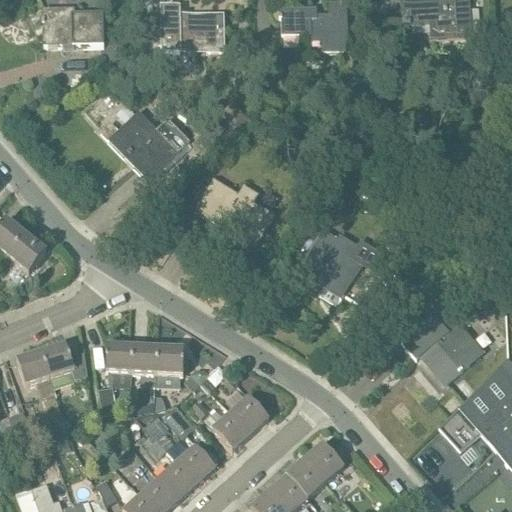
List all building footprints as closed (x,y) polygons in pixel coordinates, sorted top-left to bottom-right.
[(471,41),(467,0),(457,0),(454,0),(454,6),(406,9),(407,29),(429,28),(430,44),(471,41)] [(344,58),(344,6),(330,7),(330,23),(317,23),(316,11),(280,11),(280,42),(308,42),(308,47),(320,47),(321,58),(344,58)] [(162,58),(222,58),(222,19),(179,19),(179,12),(162,12),(162,58)] [(74,16),(73,13),(43,13),(43,50),(103,49),(103,16),(74,16)] [(68,105),(68,90),(55,90),(55,105),(68,105)] [(236,105),(221,114),(232,133),(247,123),(236,105)] [(157,132),(139,113),(120,133),(111,124),(98,137),(147,186),(190,145),(168,122),(157,132)] [(224,133),(212,124),(196,144),(208,153),(224,133)] [(361,133),(349,143),(359,155),(371,145),(361,133)] [(259,198),(242,188),(237,197),(213,182),(208,190),(203,199),(195,213),(256,249),(275,219),(254,206),(259,198)] [(203,199),(208,190),(197,184),(191,193),(203,199)] [(8,262),(25,241),(5,225),(0,230),(0,256),(0,257),(1,256),(8,262)] [(337,243),(324,235),(298,277),(341,303),(362,269),(349,262),(356,250),(339,240),(337,243)] [(25,241),(8,262),(28,279),(45,257),(44,256),(45,256),(25,241)] [(409,297),(399,306),(405,314),(416,305),(409,297)] [(484,356),(454,318),(440,329),(433,320),(402,345),(416,364),(422,359),(445,387),(484,356)] [(40,358),(53,394),(87,382),(83,358),(70,362),(66,349),(40,358)] [(131,379),(133,351),(107,350),(105,377),(131,379)] [(156,391),(156,380),(158,352),(133,351),(131,379),(141,379),(140,390),(156,391)] [(158,352),(156,380),(182,381),(183,354),(158,352)] [(41,398),(53,394),(40,358),(17,366),(26,393),(37,389),(41,398)] [(511,382),(501,371),(440,430),(463,454),(480,438),(497,457),(502,453),(511,464),(511,382)] [(196,373),(190,379),(191,379),(200,388),(206,382),(209,379),(203,373),(196,373)] [(230,397),(237,390),(228,380),(221,387),(230,397)] [(206,382),(200,388),(209,398),(216,391),(206,382)] [(112,392),(98,394),(102,420),(115,419),(112,392)] [(230,418),(250,440),(269,423),(249,402),(230,418)] [(201,423),(209,416),(199,405),(191,412),(201,423)] [(176,411),(163,422),(182,444),(195,433),(176,411)] [(33,443),(23,417),(23,416),(7,422),(16,445),(0,451),(0,460),(8,457),(18,451),(32,446),(31,443),(33,443)] [(232,457),(250,440),(230,418),(212,435),(232,457)] [(156,446),(165,456),(173,449),(163,439),(156,446)] [(55,460),(72,455),(67,440),(50,445),(55,460)] [(159,462),(165,456),(156,446),(149,452),(159,462)] [(305,466),(325,488),(343,472),(323,449),(305,466)] [(176,467),(197,489),(215,472),(195,450),(176,467)] [(306,505),(325,488),(305,466),(286,482),(306,505)] [(179,506),(197,489),(176,467),(158,484),(179,506)] [(280,511),(298,511),(306,505),(286,482),(268,499),(280,511)] [(107,510),(117,504),(106,483),(95,489),(107,510)] [(150,511),(172,511),(179,506),(158,484),(140,500),(150,511)] [(46,489),(30,495),(36,511),(54,511),(53,508),(46,489)] [(36,511),(30,495),(16,500),(20,509),(19,509),(20,511),(36,511)] [(280,511),(268,499),(253,511),(280,511)] [(150,511),(140,500),(126,511),(150,511)]
